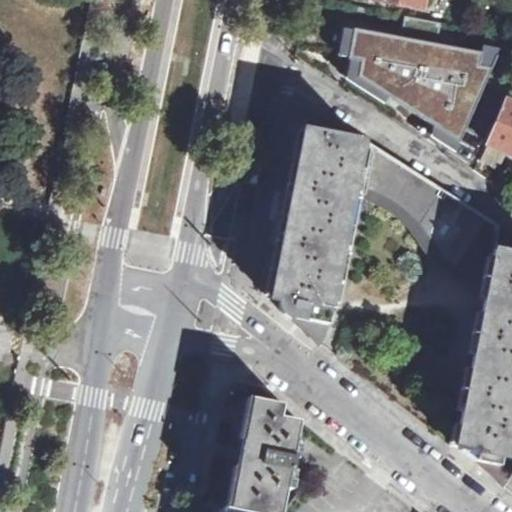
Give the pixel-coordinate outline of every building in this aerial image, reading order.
[(374,0),(425,11),(426,0),(374,0)] [(402,39),(354,29),(348,59),(360,62),(358,78),(459,142),(501,57),(439,46),(443,24),(406,18),(402,39)] [(484,143),(511,154),(511,103),(503,100),(484,143)] [(337,288),(355,184),(362,139),(319,111),(296,116),(263,294),(319,342),(331,316),(337,288)] [(477,275),(490,280),(499,227),(362,139),(355,184),(373,189),(384,193),(393,199),(400,203),(409,209),(419,220),(428,233),(437,244),(443,251),(447,255),(453,261),(458,266),(464,268),(469,271),(477,275)] [(511,234),(499,227),(490,280),(455,447),(503,485),(511,472),(511,234)] [(229,509),(245,511),(280,511),(299,421),(280,416),(282,405),(251,398),(229,509)]
